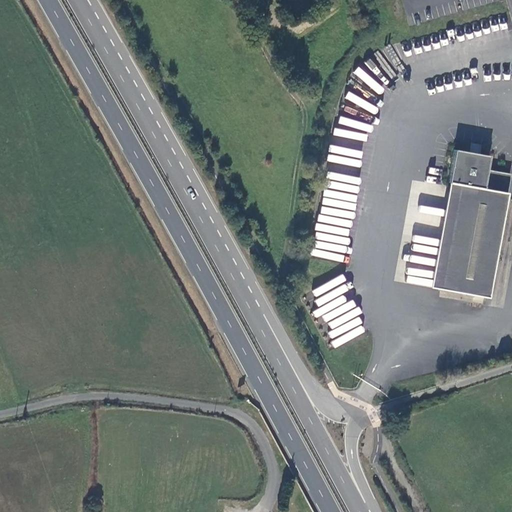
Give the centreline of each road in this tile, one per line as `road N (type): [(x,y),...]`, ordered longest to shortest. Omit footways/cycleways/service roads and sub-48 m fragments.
road 1 (trunk): [(48,0),(328,511)]
road 2 (unclassified): [(0,414),(115,395),(227,410),(252,424),(267,451),(273,482),(263,511)]
road 3 (trunk): [(223,258),(75,0)]
road 4 (trunk): [(361,511),(223,258)]
road 5 (trunk): [(354,419),(315,396),(245,273),(223,258)]
road 6 (unclassified): [(354,419),(511,367)]
